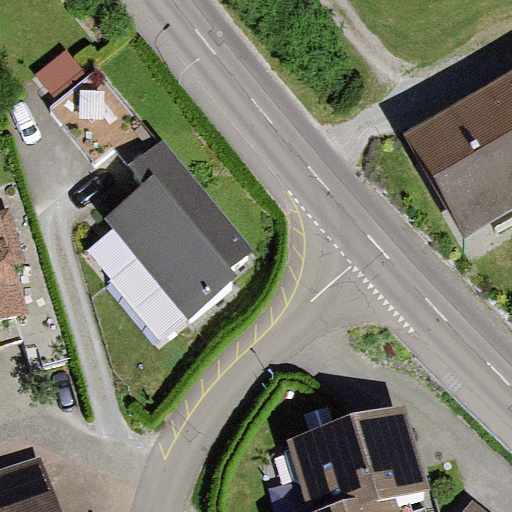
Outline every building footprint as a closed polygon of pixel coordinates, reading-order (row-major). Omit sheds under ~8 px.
[(136,264),(110,286),(159,346),(185,325),(190,331),(240,289),(234,282),(260,260),(166,146),(161,150),(100,77),(55,114),(97,164),(113,150),(133,174),(130,177),(145,195),(106,228),(136,264)] [(511,81),(402,145),(464,250),(511,221),(511,81)] [(0,214),(0,330),(31,321),(16,269),(26,266),(13,220),(3,223),(0,214)] [(406,414),(288,450),(306,511),(398,511),(400,511),(433,501),(406,414)] [(0,511),(60,511),(42,459),(0,474),(0,511)]
